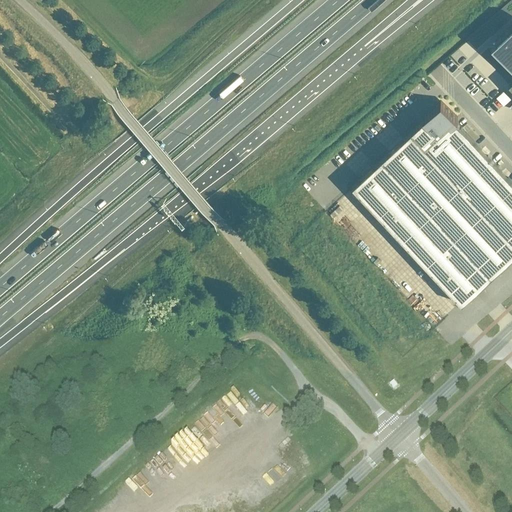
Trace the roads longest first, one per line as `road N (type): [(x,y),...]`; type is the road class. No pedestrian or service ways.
road 1 (motorway): [(0,317),(375,0)]
road 2 (motorway): [(0,351),(362,47)]
road 3 (unclassified): [(399,434),(109,93)]
road 4 (motorway): [(339,0),(0,287)]
road 5 (track): [(48,511),(246,337),(269,342),(379,454)]
road 6 (motorway): [(300,0),(0,261)]
road 7 (secondary): [(511,329),(399,434)]
road 8 (unclassified): [(19,0),(109,93)]
